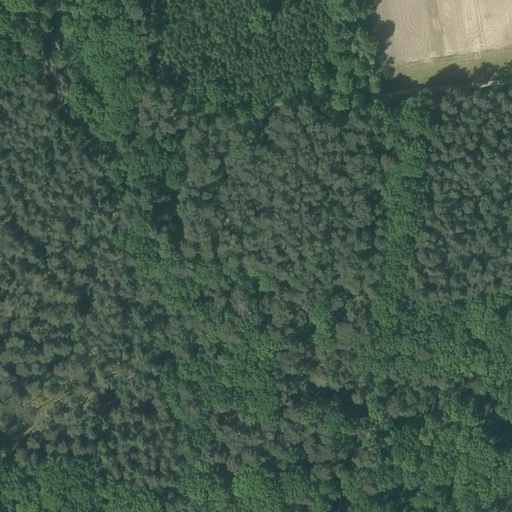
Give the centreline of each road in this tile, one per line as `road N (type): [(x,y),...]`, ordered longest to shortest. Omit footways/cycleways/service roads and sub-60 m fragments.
road 1 (track): [(434,89),(0,141)]
road 2 (track): [(434,89),(418,284)]
